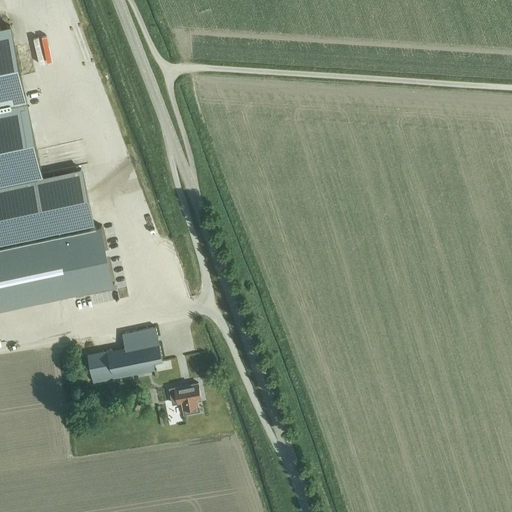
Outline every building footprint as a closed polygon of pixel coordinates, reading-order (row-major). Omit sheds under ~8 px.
[(0,26),(14,24),(11,5),(0,6),(0,26)] [(10,25),(0,26),(0,185),(42,176),(10,25)] [(0,185),(0,242),(93,223),(81,168),(42,176),(0,185)] [(93,223),(0,242),(0,306),(114,281),(101,221),(93,223)] [(123,337),(124,345),(87,353),(93,381),(154,368),(152,362),(162,360),(156,330),(123,337)] [(173,403),(182,401),(184,413),(199,410),(197,398),(201,398),(198,382),(170,388),(173,403)]
